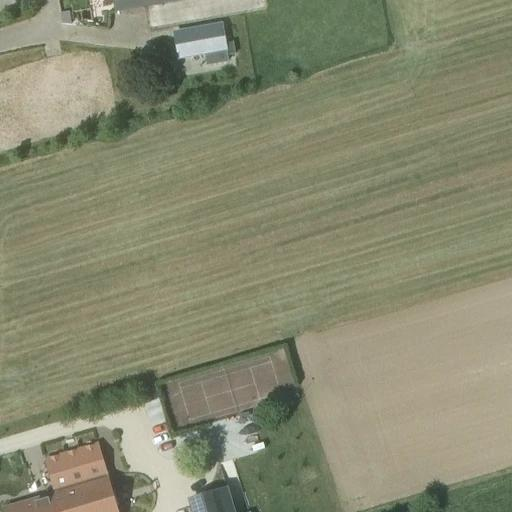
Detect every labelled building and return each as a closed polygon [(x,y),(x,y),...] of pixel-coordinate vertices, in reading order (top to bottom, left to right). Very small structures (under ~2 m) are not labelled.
[(113,0),(116,13),(189,0),(113,0)] [(221,26),(177,34),(182,59),(208,54),(211,66),(228,62),(227,56),(225,46),(221,26)] [(233,44),(225,46),(227,56),(235,55),(233,44)] [(54,494),(45,496),(46,499),(7,510),(7,511),(120,511),(100,445),(45,462),(54,494)] [(192,500),(195,511),(234,511),(227,489),(192,500)]
